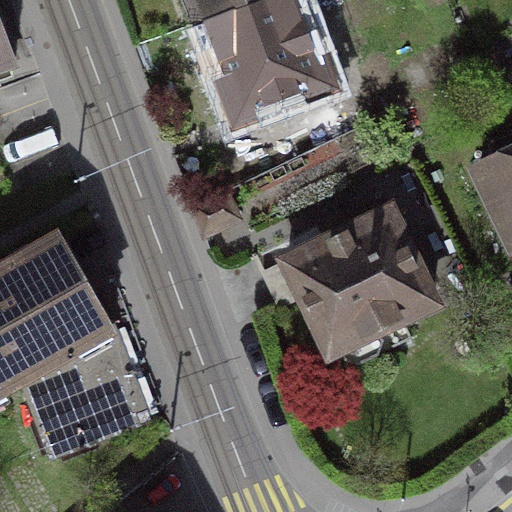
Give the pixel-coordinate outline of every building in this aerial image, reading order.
[(206,19),(257,0),(180,0),(188,21),(204,15),(206,19)] [(300,19),(293,0),(257,0),(206,19),(223,67),(207,72),(222,112),(236,107),(239,113),(324,82),(312,50),(317,48),(311,33),(305,17),(300,19)] [(0,65),(12,61),(0,28),(0,65)] [(511,152),(478,168),(511,237),(511,152)] [(225,191),(195,206),(205,233),(221,226),(237,218),(225,191)] [(326,242),(262,272),(279,307),(304,295),(331,350),(339,346),(344,359),(358,364),(378,354),(384,340),(378,327),(402,315),(402,316),(432,301),(389,211),(326,242)] [(0,389),(56,358),(61,366),(24,387),(51,457),(145,421),(109,328),(110,327),(58,236),(0,268),(0,389)]
